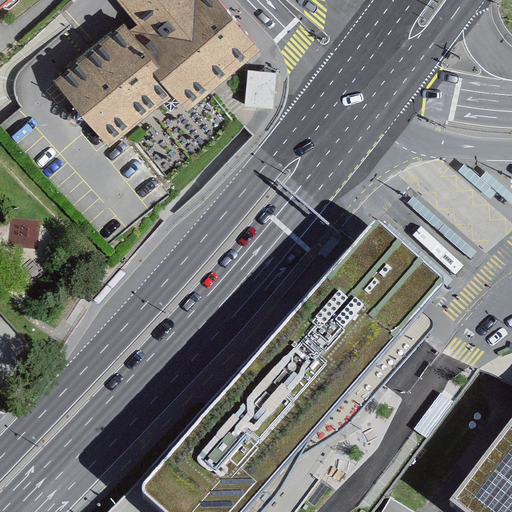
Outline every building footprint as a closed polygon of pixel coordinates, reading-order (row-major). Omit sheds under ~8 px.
[(0,0),(0,9),(11,0),(0,0)] [(121,0),(121,1),(143,27),(132,36),(125,28),(67,73),(121,136),(128,131),(176,91),(190,108),(208,93),(258,52),(215,0),(121,0)] [(276,74),(248,71),(245,106),(273,109),(276,74)] [(355,245),(102,511),(300,511),(323,485),(316,478),(437,328),(424,317),(430,310),(447,289),(441,284),(374,225),(355,245)] [(466,376),(448,399),(456,405),(474,382),(466,376)] [(465,511),(511,511),(511,431),(458,506),(465,511)] [(406,511),(391,503),(385,511),(406,511)]
